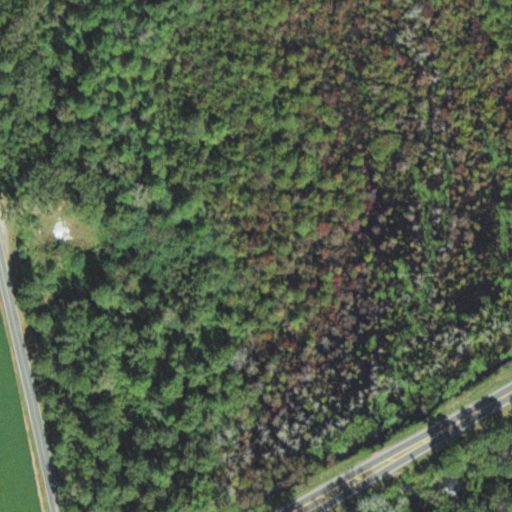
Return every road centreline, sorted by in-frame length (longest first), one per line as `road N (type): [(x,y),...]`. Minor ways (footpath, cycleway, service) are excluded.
road 1 (residential): [(0,271),(55,511)]
road 2 (trunk): [(289,511),(447,425)]
